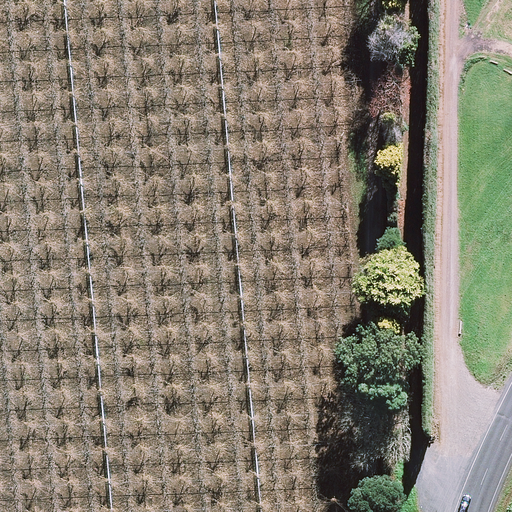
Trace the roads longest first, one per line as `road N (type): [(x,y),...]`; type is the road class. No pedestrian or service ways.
road 1 (track): [(419,0),(414,456),(433,488),(471,510),(444,438),(451,0)]
road 2 (track): [(374,511),(364,403),(380,0)]
